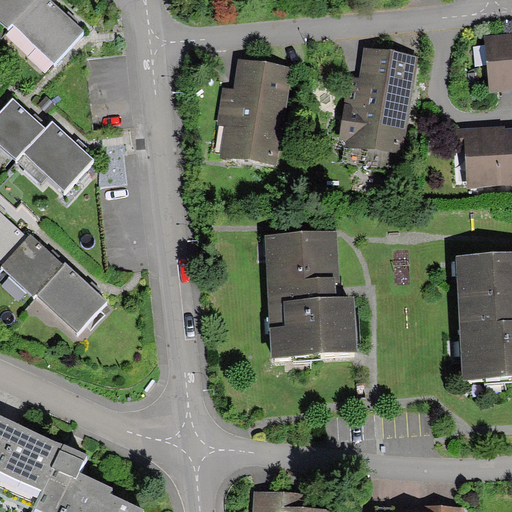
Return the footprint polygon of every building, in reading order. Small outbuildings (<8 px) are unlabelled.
[(0,0),(0,25),(9,34),(13,30),(54,68),(84,36),(45,0),(38,0),(37,2),(35,0),(0,0)] [(511,45),(481,48),(485,101),(511,98),(511,45)] [(413,67),(362,60),(358,85),(348,84),(337,157),(397,166),(413,67)] [(288,78),(236,68),(230,94),(219,92),(212,129),(223,131),(217,163),(270,173),(288,78)] [(46,134),(13,104),(0,117),(0,149),(17,165),(25,156),(66,194),(94,164),(53,126),(46,134)] [(511,135),(463,138),(466,196),(511,193),(511,135)] [(99,310),(0,216),(0,289),(63,349),(99,310)] [(337,237),(266,241),(272,364),(357,359),(354,305),(338,306),(337,289),(340,288),(337,237)] [(511,259),(454,263),(461,390),(511,386),(511,259)] [(80,470),(0,435),(0,511),(135,511),(73,485),(80,470)] [(304,511),(305,499),(256,496),(255,511),(304,511)]
